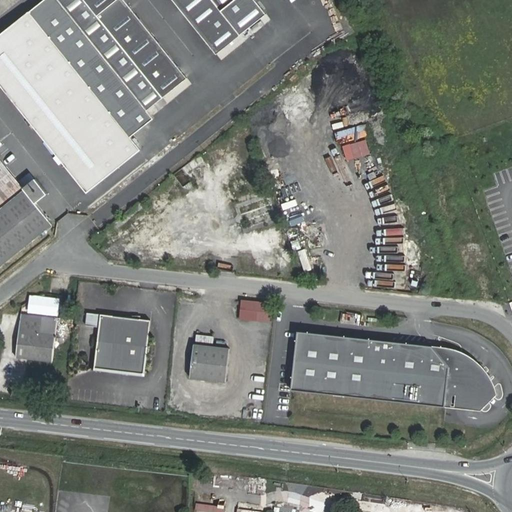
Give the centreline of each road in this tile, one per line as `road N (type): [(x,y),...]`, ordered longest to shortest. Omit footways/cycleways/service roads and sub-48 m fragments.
road 1 (unclassified): [(511,333),(478,312),(105,270),(66,247),(0,298)]
road 2 (primary): [(0,418),(505,478)]
